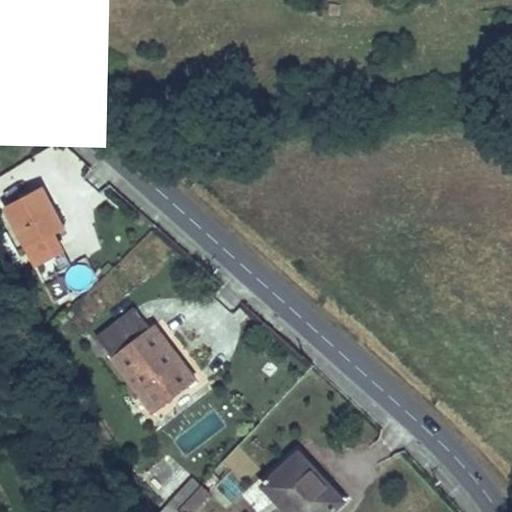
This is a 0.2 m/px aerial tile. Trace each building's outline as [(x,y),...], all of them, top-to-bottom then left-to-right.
[(40,187),(3,206),(25,246),(61,226),(40,187)] [(136,311),(98,343),(157,415),(199,381),(154,328),(151,330),(136,311)] [(333,511),(297,461),(259,487),(276,511),(333,511)] [(178,509),(200,486),(192,479),(171,503),(178,509)] [(192,511),(209,494),(200,486),(178,509),(181,511),(192,511)]
